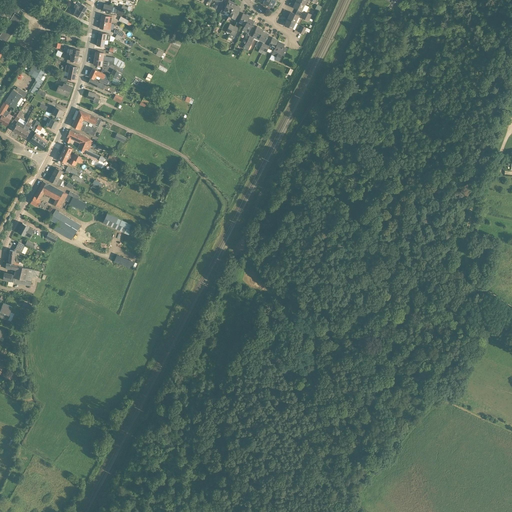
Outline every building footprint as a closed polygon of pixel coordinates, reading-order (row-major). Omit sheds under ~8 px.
[(24,10),(28,3),(24,0),(12,0),(11,2),(15,5),(10,13),(5,10),(4,11),(0,8),(0,34),(0,35),(0,39),(6,43),(22,18),(16,14),(20,8),(24,10)] [(229,14),(233,4),(234,3),(228,0),(225,8),(222,6),(219,13),(223,15),(225,12),(229,14)] [(301,11),(305,5),(296,1),(293,7),(301,11)] [(76,4),(75,3),(73,6),(76,8),(84,13),(87,7),(77,2),(76,4)] [(118,8),(116,7),(112,6),(104,4),(102,10),(110,12),(117,14),(118,10),(118,8)] [(234,19),(240,7),(233,4),(229,14),(228,16),(234,19)] [(84,13),(76,8),(75,11),(73,10),(71,13),(81,19),(84,13)] [(295,22),(298,16),(291,12),(287,18),(295,22)] [(244,25),(249,15),(243,13),(238,22),(244,25)] [(111,23),(112,17),(102,15),(100,22),(111,23)] [(250,34),(253,28),(251,27),(254,20),(248,18),(249,16),(249,15),(244,25),(243,27),(249,29),(248,31),(245,30),(245,32),(250,34)] [(292,29),(295,22),(287,18),(284,25),(292,29)] [(99,28),(109,30),(111,23),(100,22),(99,28)] [(230,34),(234,26),(229,24),(225,32),(230,34)] [(234,36),(238,28),(234,26),(230,34),(234,36)] [(258,40),(263,29),(257,27),(253,35),(258,38),(258,40)] [(264,42),(268,33),(262,31),(263,29),(258,40),(264,42)] [(248,49),(250,47),(254,38),(249,36),(245,44),(245,45),(244,47),(248,49)] [(273,51),(273,50),(278,40),(272,37),(268,45),(266,44),(261,54),(265,55),(266,52),(268,49),(273,51)] [(107,47),(107,44),(105,44),(105,43),(104,43),(105,40),(97,39),(96,45),(107,47)] [(280,53),(284,44),(278,41),(278,40),(273,50),(280,53)] [(114,58),(103,56),(104,53),(95,52),(94,58),(108,61),(114,62),(114,64),(121,68),(124,63),(115,58),(114,58)] [(107,67),(108,63),(108,61),(94,58),(93,65),(104,66),(107,67)] [(35,94),(48,73),(34,65),(28,74),(35,79),(35,81),(28,91),(35,94)] [(75,73),(76,67),(69,65),(68,72),(75,73)] [(103,79),(105,74),(101,72),(97,71),(92,68),(88,77),(94,79),(95,77),(96,78),(97,76),(101,78),(98,82),(105,85),(106,86),(109,81),(103,79)] [(101,72),(105,74),(110,76),(116,79),(118,80),(121,74),(119,72),(113,69),(111,73),(102,69),(101,72)] [(74,80),(75,73),(68,72),(67,75),(64,75),(62,75),(61,80),(66,81),(67,79),(74,80)] [(98,82),(90,78),(88,82),(102,90),(106,91),(109,92),(112,93),(114,89),(110,87),(110,88),(108,87),(106,86),(105,85),(105,86),(98,82)] [(71,87),(63,83),(62,86),(58,85),(56,91),(67,96),(71,87)] [(20,89),(19,90),(16,88),(15,91),(12,89),(4,102),(0,108),(0,122),(6,126),(12,116),(8,114),(9,113),(6,111),(9,105),(14,108),(20,97),(23,99),(27,93),(20,89)] [(44,97),(46,93),(39,89),(37,94),(44,97)] [(98,104),(99,100),(100,96),(96,95),(96,94),(89,91),(87,97),(93,100),(93,102),(98,104)] [(120,103),(122,100),(123,98),(115,94),(113,100),(120,103)] [(192,104),(194,100),(187,96),(185,101),(192,104)] [(58,117),(62,110),(54,107),(51,113),(58,117)] [(78,111),(76,116),(74,122),(96,131),(97,129),(91,127),(87,125),(88,124),(87,124),(87,123),(87,122),(87,120),(90,115),(80,110),(78,111)] [(17,122),(18,121),(23,113),(20,111),(14,120),(17,122)] [(97,118),(90,115),(87,120),(87,122),(98,127),(101,120),(97,118)] [(54,129),(57,122),(51,119),(49,122),(47,121),(45,124),(54,129)] [(24,125),(18,121),(17,122),(15,124),(16,125),(13,130),(19,134),(23,126),(24,125)] [(94,136),(96,131),(74,122),(72,126),(83,131),(94,136)] [(25,138),(30,131),(23,126),(19,134),(25,138)] [(83,152),(84,149),(88,151),(92,141),(91,140),(69,130),(66,137),(74,141),(74,140),(79,143),(77,148),(83,152)] [(48,141),(39,135),(36,132),(30,140),(42,149),(47,143),(48,141)] [(124,143),(126,138),(124,137),(117,134),(115,138),(124,143)] [(72,155),(70,154),(72,149),(65,145),(61,153),(83,163),(85,158),(74,153),(72,155)] [(99,159),(100,156),(88,151),(87,154),(99,159)] [(83,163),(61,153),(59,156),(59,157),(58,158),(58,159),(58,160),(61,161),(61,162),(65,164),(67,159),(70,161),(69,163),(71,164),(75,166),(77,161),(83,164),(83,163)] [(109,167),(116,171),(119,165),(111,162),(109,167)] [(73,174),(79,177),(81,173),(68,166),(65,170),(73,174)] [(61,179),(65,173),(65,172),(62,171),(56,168),(54,172),(53,172),(52,174),(53,174),(52,174),(61,179)] [(60,186),(63,180),(61,179),(52,174),(49,181),(60,186)] [(83,179),(79,177),(73,174),(71,178),(81,183),(83,179)] [(43,181),(36,193),(41,196),(42,197),(43,194),(55,200),(53,205),(59,208),(64,200),(70,202),(69,204),(83,211),(87,203),(78,199),(68,194),(63,192),(48,184),(43,181)] [(34,196),(30,203),(37,207),(38,205),(44,208),(47,204),(40,200),(39,199),(34,196)] [(71,240),(80,225),(55,210),(49,219),(57,224),(54,230),(71,240)] [(128,235),(132,226),(107,213),(102,223),(128,235)] [(35,227),(23,221),(18,230),(30,237),(35,227)] [(54,242),(57,237),(48,233),(46,238),(54,242)] [(25,244),(35,249),(37,244),(27,240),(25,244)] [(25,251),(26,247),(20,244),(18,243),(16,246),(18,247),(17,251),(10,250),(8,263),(13,263),(14,255),(16,255),(16,253),(22,255),(24,251),(25,251)] [(132,269),(135,262),(117,254),(114,261),(132,269)] [(18,266),(19,263),(14,262),(13,265),(6,263),(5,267),(15,269),(14,273),(24,276),(26,268),(18,266)] [(35,277),(36,274),(33,273),(34,270),(26,268),(24,276),(14,273),(13,275),(12,274),(12,275),(4,273),(2,279),(10,281),(30,286),(32,276),(35,277)] [(9,315),(12,307),(3,303),(0,309),(0,316),(8,320),(10,315),(9,315)] [(23,393),(26,387),(21,384),(18,389),(23,393)]
